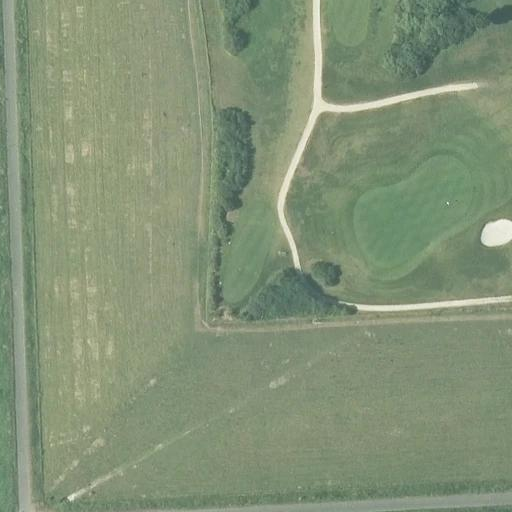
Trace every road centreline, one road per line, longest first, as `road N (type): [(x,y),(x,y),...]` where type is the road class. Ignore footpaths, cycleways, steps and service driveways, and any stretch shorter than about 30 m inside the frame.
road 1 (track): [(511,299),(361,308),(318,300),(297,278),(280,197),(316,106),(315,0)]
road 2 (track): [(316,106),(352,110),(485,89)]
road 3 (track): [(371,324),(511,317)]
